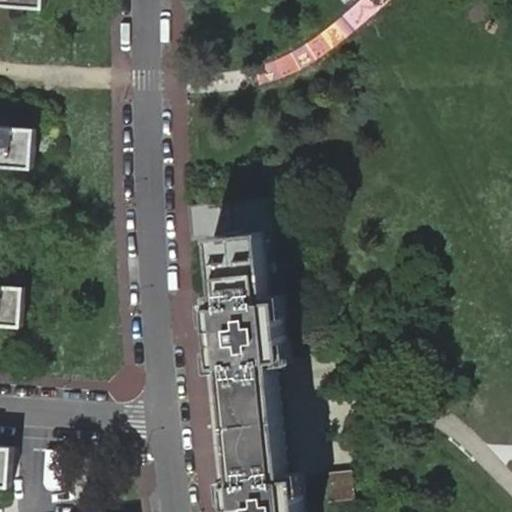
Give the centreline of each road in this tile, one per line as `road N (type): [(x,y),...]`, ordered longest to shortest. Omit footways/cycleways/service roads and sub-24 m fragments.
road 1 (residential): [(163,417),(149,0)]
road 2 (residential): [(0,406),(163,417)]
